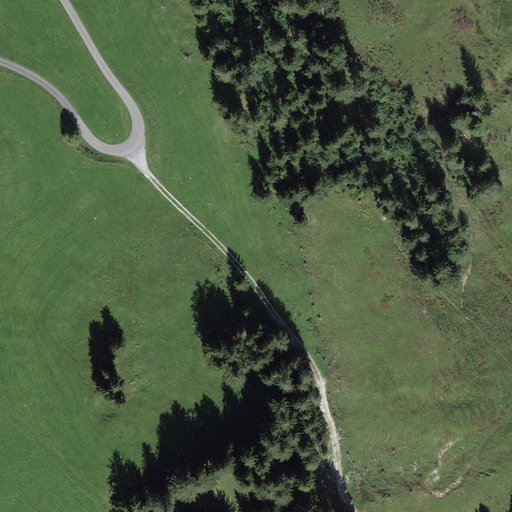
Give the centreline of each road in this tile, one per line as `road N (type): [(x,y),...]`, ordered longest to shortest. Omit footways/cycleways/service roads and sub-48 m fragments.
road 1 (track): [(360,511),(334,471),(318,380),(290,330),(233,256),(125,147)]
road 2 (track): [(0,61),(50,88),(100,146),(116,150),(133,141),(136,114),(63,0)]
